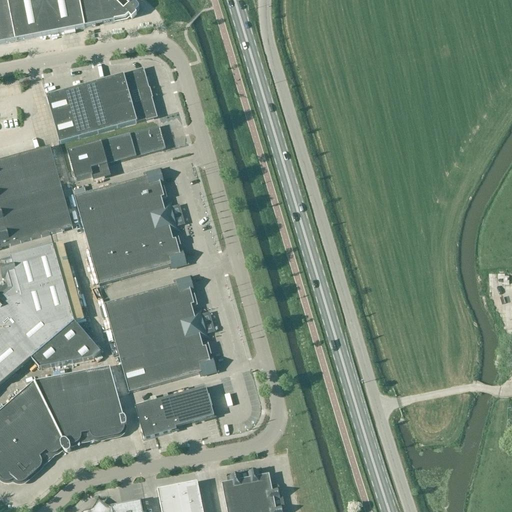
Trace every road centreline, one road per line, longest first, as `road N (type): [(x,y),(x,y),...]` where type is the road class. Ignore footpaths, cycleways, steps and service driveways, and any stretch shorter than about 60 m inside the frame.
road 1 (unclassified): [(0,71),(145,43),(173,52),(279,413),(267,440),(102,477),(48,511)]
road 2 (unclassified): [(411,511),(267,38),(265,0)]
road 3 (primary): [(389,511),(237,9)]
